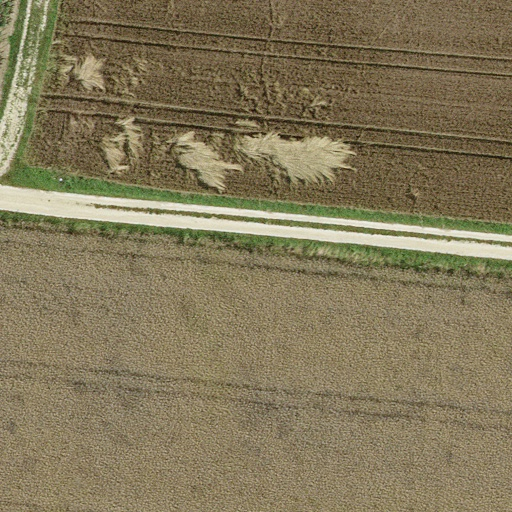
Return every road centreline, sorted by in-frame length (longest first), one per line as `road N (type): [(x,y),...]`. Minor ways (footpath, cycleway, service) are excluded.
road 1 (track): [(0,193),(511,254)]
road 2 (track): [(42,0),(15,151),(0,176)]
